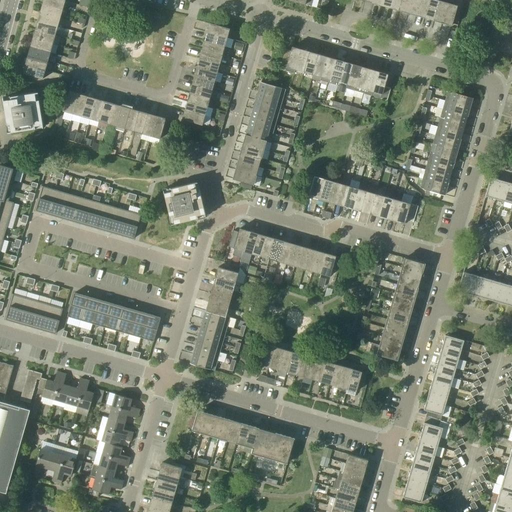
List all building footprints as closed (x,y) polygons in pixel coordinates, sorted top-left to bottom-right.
[(63,9),(66,1),(63,0),(44,0),(43,3),(63,9)] [(399,10),(402,0),(392,0),(391,4),(390,8),(399,10)] [(408,13),(408,11),(411,0),(402,0),(399,10),(408,13)] [(416,15),(421,0),(411,0),(408,11),(408,13),(416,15)] [(425,18),(426,14),(429,0),(421,0),(416,15),(425,18)] [(429,0),(426,14),(425,18),(434,20),(440,0),(439,0),(429,0)] [(443,23),(444,19),(449,3),(440,0),(434,20),(443,23)] [(61,18),(63,9),(43,3),(40,12),(61,18)] [(449,3),(444,19),(443,23),(451,25),(452,26),(457,5),(449,3)] [(58,26),(61,18),(40,12),(38,21),(58,26)] [(56,35),(58,26),(38,21),(36,30),(56,35)] [(227,38),(230,29),(210,23),(207,32),(227,38)] [(53,44),(56,35),(36,30),(33,38),(53,44)] [(225,47),(227,38),(207,32),(205,41),(225,47)] [(51,53),(53,44),(33,38),(31,47),(51,53)] [(223,55),(225,47),(205,41),(202,49),(223,55)] [(236,42),(234,49),(242,51),(244,45),(236,42)] [(48,61),(51,53),(31,47),(28,55),(48,61)] [(296,69),(301,49),(292,47),(291,52),(285,50),(280,69),(295,73),(296,69)] [(220,64),(223,55),(202,49),(200,58),(220,64)] [(304,72),(310,52),(301,49),(296,69),(304,72)] [(313,74),(318,54),(310,52),(304,72),(313,74)] [(321,77),(327,56),(318,54),(313,74),(321,77)] [(46,70),(48,61),(28,55),(26,64),(46,70)] [(330,79),(336,59),(327,56),(321,77),(330,79)] [(218,72),(220,64),(200,58),(197,66),(218,72)] [(338,85),(345,62),(336,59),(330,79),(329,83),(338,85)] [(346,88),(353,64),(345,62),(338,85),(346,88)] [(43,79),(46,70),(26,64),(23,73),(43,79)] [(355,90),(362,66),(353,64),(346,88),(355,90)] [(215,81),(218,72),(197,66),(195,75),(215,81)] [(363,93),(370,69),(362,66),(355,90),(363,93)] [(373,92),(379,71),(370,69),(363,93),(362,99),(362,102),(369,104),(371,96),(372,96),(373,92)] [(391,88),(385,86),(388,74),(379,71),(373,92),(382,94),(381,98),(388,100),(391,88)] [(213,90),(215,81),(195,75),(192,84),(213,90)] [(227,77),(225,84),(233,86),(235,80),(227,77)] [(259,92),(283,99),(286,90),(261,82),(259,92)] [(210,98),(213,90),(192,84),(190,92),(210,98)] [(73,114),(79,93),(70,91),(68,97),(64,96),(56,125),(60,127),(65,111),(73,114)] [(470,107),(473,98),(448,91),(446,100),(470,107)] [(35,93),(36,93),(36,92),(11,96),(11,99),(4,100),(4,99),(3,99),(8,124),(10,124),(11,131),(11,132),(21,130),(36,128),(36,125),(43,124),(43,125),(39,100),(37,100),(35,93)] [(208,107),(210,98),(190,92),(188,101),(208,107)] [(280,107),(283,99),(259,92),(256,100),(280,107)] [(81,116),(87,96),(79,93),(73,114),(81,116)] [(230,96),(222,94),(220,101),(228,103),(230,96)] [(90,118),(96,98),(87,96),(81,116),(90,118)] [(99,121),(105,101),(96,98),(90,118),(99,121)] [(278,116),(280,107),(256,100),(254,109),(278,116)] [(468,116),(470,107),(446,100),(443,109),(468,116)] [(107,123),(113,103),(105,101),(99,121),(107,123)] [(205,116),(208,107),(188,101),(185,110),(205,116)] [(116,126),(122,106),(113,103),(107,123),(116,126)] [(349,112),(350,106),(342,103),(340,109),(349,112)] [(124,131),(125,128),(131,108),(122,106),(116,126),(115,129),(124,131)] [(357,114),(359,108),(350,106),(349,112),(357,114)] [(133,131),(139,111),(131,108),(125,128),(133,131)] [(357,114),(366,117),(368,111),(359,108),(357,114)] [(275,125),(278,116),(254,109),(251,118),(275,125)] [(465,125),(468,116),(443,109),(441,118),(465,125)] [(202,125),(205,116),(185,110),(182,119),(202,125)] [(142,133),(148,113),(139,111),(133,131),(142,133)] [(151,136),(157,116),(148,113),(142,133),(151,136)] [(165,142),(169,131),(163,129),(166,118),(157,116),(151,136),(160,139),(160,141),(165,142)] [(273,133),(275,125),(251,118),(249,126),(273,133)] [(463,133),(465,125),(441,118),(438,126),(463,133)] [(249,126),(246,135),(266,141),(270,142),(273,133),(249,126)] [(460,142),(463,133),(438,126),(436,135),(460,142)] [(264,149),(266,141),(246,135),(244,144),(264,149)] [(458,151),(460,142),(436,135),(433,144),(458,151)] [(261,158),(264,149),(244,144),(241,152),(261,158)] [(455,159),(458,151),(433,144),(431,152),(455,159)] [(259,167),(261,158),(241,152),(239,161),(259,167)] [(453,168),(455,159),(431,152),(428,161),(453,168)] [(175,166),(177,159),(178,157),(167,154),(164,163),(175,166)] [(364,160),(358,158),(356,164),(362,166),(364,160)] [(256,175),(259,167),(239,161),(236,170),(256,175)] [(450,177),(453,168),(428,161),(426,170),(450,177)] [(382,171),(384,165),(375,163),(373,168),(382,171)] [(0,164),(0,177),(14,181),(17,170),(0,164)] [(254,184),(256,175),(236,170),(234,179),(254,184)] [(448,185),(450,177),(426,170),(423,178),(448,185)] [(318,198),(323,178),(315,176),(309,196),(318,198)] [(0,177),(0,189),(11,193),(14,181),(0,177)] [(495,199),(500,180),(491,177),(486,196),(495,199)] [(326,201),(332,181),(323,178),(318,198),(326,201)] [(445,194),(448,185),(423,178),(421,187),(427,189),(425,195),(429,196),(431,190),(445,194)] [(504,201),(510,183),(500,180),(495,199),(504,201)] [(335,203),(341,183),(332,181),(326,201),(335,203)] [(174,223),(174,224),(199,218),(198,215),(205,213),(205,214),(206,214),(200,189),(197,190),(195,183),(196,183),(196,182),(185,185),(172,188),(171,188),(172,191),(165,193),(165,192),(164,192),(170,216),(170,217),(173,216),(174,223)] [(343,206),(349,186),(341,183),(335,203),(343,206)] [(369,213),(375,193),(377,188),(368,185),(367,191),(361,211),(369,213)] [(36,210),(48,214),(55,190),(43,186),(36,210)] [(352,208),(358,188),(349,186),(343,206),(352,208)] [(361,211),(367,191),(358,188),(352,208),(361,211)] [(8,201),(11,193),(0,189),(0,202),(13,206),(14,202),(8,201)] [(61,217),(68,193),(55,190),(48,214),(61,217)] [(68,193),(61,217),(73,221),(80,197),(68,193)] [(378,216),(384,196),(375,193),(369,213),(378,216)] [(387,218),(393,198),(384,196),(378,216),(387,218)] [(85,224),(92,201),(80,197),(73,221),(85,224)] [(396,221),(402,201),(393,198),(387,218),(396,221)] [(97,228),(104,204),(92,201),(85,224),(97,228)] [(418,206),(411,204),(402,201),(396,221),(404,223),(404,224),(405,224),(406,220),(414,222),(418,206)] [(0,215),(9,218),(13,206),(0,202),(0,215)] [(104,204),(97,228),(110,231),(116,208),(104,204)] [(116,208),(110,231),(122,235),(129,211),(116,208)] [(122,235),(134,238),(141,215),(129,211),(122,235)] [(0,215),(0,227),(6,229),(9,218),(0,215)] [(243,251),(249,231),(240,228),(234,248),(243,251)] [(251,253),(257,233),(249,231),(243,251),(251,253)] [(260,256),(266,236),(257,233),(251,253),(260,256)] [(269,258),(275,238),(266,236),(260,256),(269,258)] [(278,261),(284,241),(275,238),(269,258),(278,261)] [(286,263),(292,243),(284,241),(278,261),(286,263)] [(295,266),(301,246),(292,243),(286,263),(295,266)] [(304,268),(310,248),(301,246),(295,266),(304,268)] [(312,271),(318,251),(310,248),(304,268),(312,271)] [(321,273),(327,253),(318,251),(312,271),(321,273)] [(390,260),(392,254),(381,251),(379,260),(389,263),(390,260)] [(327,253),(321,273),(330,276),(336,256),(327,253)] [(422,273),(425,264),(405,258),(402,267),(422,273)] [(224,262),(222,268),(218,267),(216,276),(236,282),(240,267),(239,266),(224,262)] [(274,276),(276,268),(271,267),(267,280),(268,281),(271,282),(272,282),(273,278),(274,276)] [(420,281),(422,273),(402,267),(400,276),(420,281)] [(468,293),(473,275),(464,272),(458,291),(468,293)] [(477,296),(483,277),(473,275),(468,293),(477,296)] [(233,290),(236,282),(216,276),(213,285),(233,290)] [(417,290),(420,281),(400,276),(397,284),(417,290)] [(324,287),(326,279),(320,277),(320,278),(318,285),(324,287)] [(486,299),(492,280),(483,277),(477,296),(486,299)] [(496,301),(501,283),(492,280),(486,299),(496,301)] [(505,304),(510,285),(501,283),(496,301),(505,304)] [(415,299),(417,290),(397,284),(395,293),(415,299)] [(213,285),(211,293),(231,299),(233,290),(213,285)] [(68,316),(80,320),(87,296),(75,293),(68,316)] [(228,308),(231,299),(211,293),(208,302),(228,308)] [(412,307),(415,299),(395,293),(392,302),(412,307)] [(26,298),(13,294),(6,319),(19,323),(26,298)] [(99,300),(87,296),(80,320),(92,323),(99,300)] [(26,298),(19,323),(31,326),(38,301),(26,298)] [(105,327),(112,303),(99,300),(92,323),(105,327)] [(43,330),(51,305),(38,301),(31,326),(43,330)] [(226,316),(228,308),(208,302),(206,311),(226,316)] [(410,316),(412,307),(392,302),(390,310),(410,316)] [(112,303),(105,327),(117,330),(124,307),(112,303)] [(51,305),(43,330),(56,333),(63,309),(51,305)] [(117,330),(129,334),(136,310),(124,307),(117,330)] [(141,338),(148,314),(136,310),(129,334),(141,338)] [(407,325),(410,316),(390,310),(387,319),(407,325)] [(206,311),(203,319),(228,326),(230,317),(226,316),(206,311)] [(148,314),(141,338),(154,341),(161,317),(148,314)] [(225,335),(228,326),(203,319),(201,328),(225,335)] [(405,333),(407,325),(387,319),(385,328),(405,333)] [(223,343),(225,335),(201,328),(198,336),(223,343)] [(402,342),(405,333),(385,328),(382,336),(402,342)] [(446,335),(443,344),(462,350),(466,351),(469,342),(446,335)] [(220,352),(223,343),(198,336),(196,345),(220,352)] [(400,351),(402,342),(382,336),(380,345),(400,351)] [(270,367),(276,346),(266,344),(260,364),(270,367)] [(462,350),(443,344),(440,354),(459,359),(462,350)] [(218,361),(220,352),(196,345),(193,354),(218,361)] [(397,360),(400,351),(380,345),(377,354),(397,360)] [(278,369),(284,349),(276,346),(270,367),(278,369)] [(284,349),(278,369),(276,375),(285,377),(286,374),(292,351),(284,349)] [(301,354),(292,351),(286,374),(294,376),(294,374),(295,374),(301,354)] [(215,370),(218,361),(193,354),(191,363),(215,370)] [(303,376),(309,356),(301,354),(295,374),(303,376)] [(456,368),(459,359),(440,354),(437,363),(456,368)] [(312,379),(318,359),(309,356),(303,376),(304,376),(302,381),(311,384),(313,379),(312,379)] [(321,381),(327,361),(318,359),(312,379),(313,379),(321,381)] [(459,368),(471,371),(473,362),(461,360),(459,368)] [(0,376),(10,380),(14,366),(0,361),(0,376)] [(329,384),(335,364),(327,361),(321,381),(329,384)] [(453,377),(456,368),(437,363),(435,372),(453,377)] [(339,386),(344,366),(335,364),(329,384),(339,386)] [(347,389),(353,369),(344,366),(339,386),(347,389)] [(353,369),(347,389),(356,391),(362,371),(353,369)] [(41,378),(42,373),(29,370),(27,376),(37,379),(40,380),(41,378)] [(54,399),(62,372),(57,371),(54,381),(41,378),(40,380),(38,388),(44,390),(42,396),(54,399)] [(66,402),(70,386),(64,384),(67,374),(62,372),(54,399),(66,402)] [(451,387),(453,377),(435,372),(432,381),(451,387)] [(0,391),(6,394),(10,380),(0,376),(0,391)] [(36,385),(37,379),(27,376),(25,382),(36,385)] [(77,406),(85,379),(80,378),(77,388),(70,386),(66,402),(77,406)] [(89,409),(94,393),(87,391),(90,380),(85,379),(77,406),(89,409)] [(448,396),(451,387),(432,381),(429,391),(448,396)] [(34,391),(36,385),(25,382),(24,388),(34,391)] [(32,397),(34,391),(24,388),(22,394),(32,397)] [(3,402),(6,394),(0,391),(0,504),(8,507),(11,493),(7,492),(30,409),(3,402)] [(445,405),(448,396),(429,391),(427,400),(445,405)] [(31,403),(32,397),(22,394),(20,400),(31,403)] [(130,406),(132,399),(116,394),(112,406),(139,414),(140,409),(130,406)] [(452,407),(445,405),(427,400),(424,409),(428,411),(426,417),(436,419),(441,421),(443,415),(449,417),(452,407)] [(35,402),(31,417),(35,418),(40,403),(35,402)] [(138,418),(139,414),(112,406),(109,417),(125,422),(127,415),(138,418)] [(201,433),(207,413),(198,410),(192,430),(201,433)] [(210,435),(216,415),(207,413),(201,433),(210,435)] [(219,438),(224,418),(216,415),(210,435),(219,438)] [(123,429),(125,422),(109,417),(106,429),(132,437),(134,432),(123,429)] [(227,440),(233,420),(224,418),(219,438),(227,440)] [(445,422),(441,421),(436,419),(434,425),(425,422),(422,432),(441,437),(443,428),(445,422)] [(236,443),(242,423),(233,420),(227,440),(236,443)] [(245,445),(250,425),(242,423),(236,443),(245,445)] [(254,448),(259,428),(250,425),(245,445),(253,448),(254,448)] [(262,450),(268,430),(259,428),(254,448),(253,448),(252,453),(261,455),(262,450)] [(60,429),(58,439),(68,441),(70,431),(60,429)] [(131,441),(132,437),(106,429),(102,441),(106,442),(119,446),(121,438),(131,441)] [(276,433),(268,430),(262,450),(261,455),(261,456),(269,458),(271,453),(276,433)] [(438,446),(441,437),(422,432),(419,441),(438,446)] [(279,455),(285,435),(276,433),(271,453),(269,458),(278,460),(279,455)] [(288,458),(294,438),(285,435),(279,455),(288,458)] [(435,456),(438,446),(419,441),(416,450),(435,456)] [(122,447),(119,446),(106,442),(103,454),(129,462),(131,457),(120,454),(122,447)] [(323,456),(329,458),(332,449),(326,447),(325,451),(323,456)] [(48,468),(53,452),(41,448),(33,475),(38,477),(41,466),(48,468)] [(72,475),(76,459),(78,454),(66,450),(64,455),(57,482),(61,483),(64,473),(72,475)] [(433,465),(435,456),(416,450),(414,459),(433,465)] [(52,481),(57,482),(64,455),(53,452),(48,468),(55,470),(52,481)] [(128,466),(129,462),(103,454),(99,466),(116,470),(118,463),(128,466)] [(368,460),(351,454),(348,454),(346,463),(366,469),(368,460)] [(329,458),(323,456),(320,465),(327,467),(329,458)] [(430,474),(433,465),(414,459),(411,469),(430,474)] [(182,468),(162,462),(160,471),(180,477),(182,468)] [(23,473),(30,475),(33,465),(26,463),(23,473)] [(363,477),(366,469),(346,463),(343,471),(363,477)] [(114,477),(116,470),(99,466),(96,477),(123,485),(124,480),(114,477)] [(427,483),(430,474),(411,469),(408,478),(427,483)] [(177,486),(180,477),(160,471),(157,480),(177,486)] [(361,486),(363,477),(343,471),(341,480),(341,481),(361,486)] [(511,478),(504,476),(504,477),(499,475),(498,478),(496,483),(502,485),(511,488),(511,478)] [(121,490),(123,485),(96,477),(93,489),(90,488),(88,494),(98,497),(100,491),(109,494),(111,487),(121,490)] [(424,493),(427,483),(408,478),(406,487),(424,493)] [(338,489),(358,495),(361,486),(341,481),(341,480),(337,479),(335,488),(338,489)] [(175,494),(177,486),(157,480),(155,489),(175,494)] [(315,485),(313,491),(317,492),(318,492),(324,494),(325,491),(318,489),(319,486),(315,485)] [(511,498),(511,488),(502,485),(499,494),(511,498)] [(403,497),(422,502),(427,504),(430,494),(424,493),(406,487),(403,497)] [(172,504),(175,494),(155,489),(152,498),(172,504)] [(356,503),(358,495),(338,489),(336,498),(356,503)] [(491,502),(496,504),(511,508),(511,498),(499,494),(499,495),(494,493),(491,502)] [(323,503),(333,506),(333,507),(351,511),(353,511),(356,503),(336,498),(330,497),(329,500),(325,499),(323,503)] [(169,511),(172,504),(152,498),(149,506),(169,511)]
